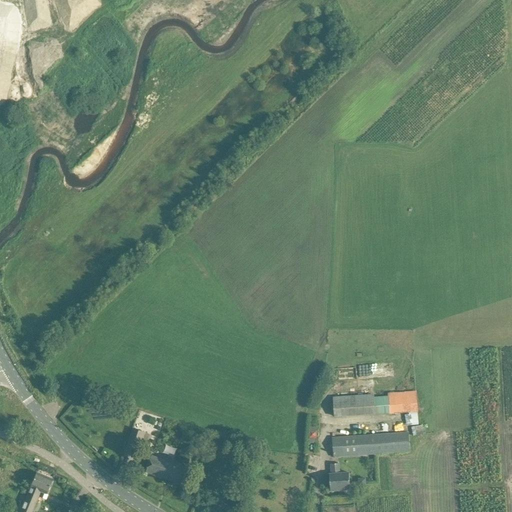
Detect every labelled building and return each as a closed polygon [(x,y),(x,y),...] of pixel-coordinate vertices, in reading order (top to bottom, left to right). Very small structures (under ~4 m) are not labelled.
[(417,412),(416,391),(389,393),(391,414),(417,412)] [(385,396),(374,396),(374,395),(334,398),(335,417),(375,414),(386,413),(385,396)] [(425,433),(421,417),(410,419),(414,436),(425,433)] [(125,453),(137,457),(145,433),(133,429),(125,453)] [(409,433),(341,437),(342,449),(338,449),(338,457),(410,452),(409,433)] [(152,457),(146,472),(183,485),(189,469),(152,457)] [(331,492),(350,490),(349,473),(340,474),(339,464),(331,464),(332,474),(330,474),(331,492)] [(31,511),(40,492),(46,495),(52,479),(36,473),(23,506),(19,505),(16,511),(17,511),(31,511)]
